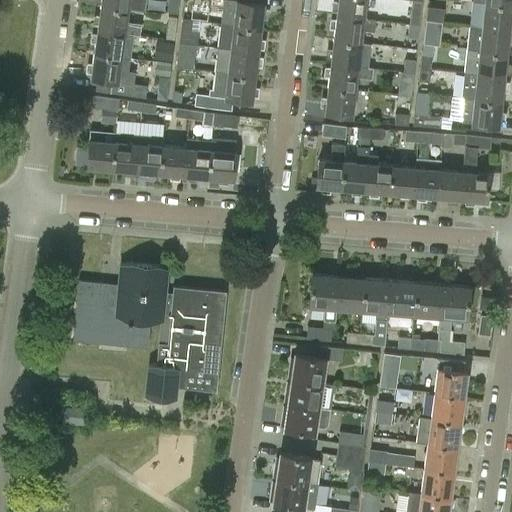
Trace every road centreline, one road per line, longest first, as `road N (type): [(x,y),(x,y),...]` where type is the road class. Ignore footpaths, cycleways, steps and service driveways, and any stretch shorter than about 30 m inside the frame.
road 1 (residential): [(230,511),(271,224)]
road 2 (residential): [(28,200),(271,224)]
road 3 (residential): [(271,224),(511,243)]
road 4 (residential): [(299,0),(271,224)]
road 5 (residential): [(0,421),(28,200)]
road 6 (residential): [(28,200),(57,0)]
road 7 (residential): [(484,511),(511,332)]
